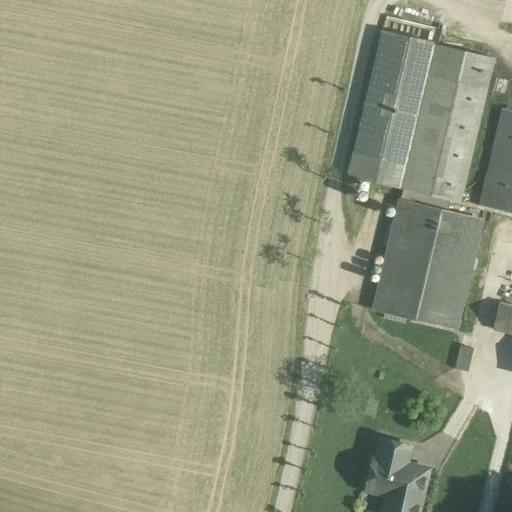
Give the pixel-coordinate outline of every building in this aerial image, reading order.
[(437,45),(383,33),(349,176),(403,189),(430,76),(437,45)] [(493,58),(437,45),(430,76),(486,89),(493,58)] [(486,89),(430,76),(403,189),(443,198),(459,202),(486,89)] [(511,113),(506,112),(481,206),(511,213),(511,113)] [(443,198),(403,189),(401,201),(440,210),(443,198)] [(440,210),(401,201),(375,311),(455,330),(481,220),(440,210)] [(511,326),(511,307),(502,305),(495,331),(510,335),(511,326)] [(474,347),(462,345),(456,368),(469,371),(474,347)] [(409,447),(382,440),(378,459),(405,465),(409,447)] [(378,459),(374,458),(366,490),(388,495),(383,511),(417,511),(427,470),(405,465),(378,459)]
